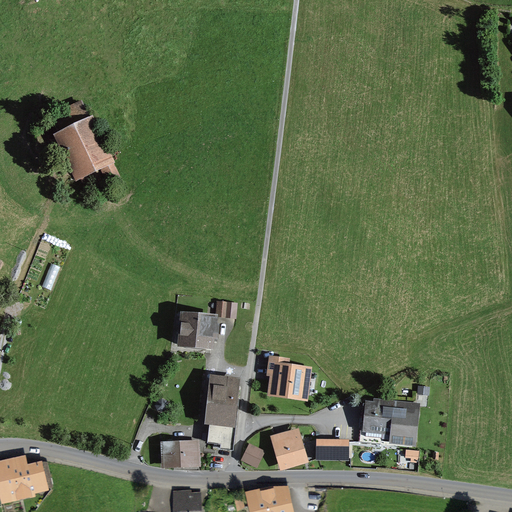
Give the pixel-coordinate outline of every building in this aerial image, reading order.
[(60,136),(79,176),(109,162),(90,122),(60,136)] [(115,169),(101,176),(109,191),(122,185),(115,169)] [(219,303),(217,315),(226,316),(227,303),(219,303)] [(181,315),(179,344),(212,347),(213,339),(217,339),(218,325),(216,325),(216,318),(181,315)] [(303,395),(306,372),(286,369),(287,361),(270,358),(268,374),(274,375),(277,374),(277,379),(275,378),(273,391),(303,395)] [(215,381),(211,420),(212,420),(209,442),(223,444),(223,448),(233,449),(238,399),(234,399),(235,383),(215,381)] [(416,398),(427,399),(429,389),(418,387),(416,398)] [(412,443),(416,406),(372,402),(372,405),(364,404),(360,442),(392,445),(392,441),(412,443)] [(304,460),(296,432),(277,438),(285,465),(304,460)] [(163,445),(164,464),(183,463),(183,466),(199,465),(198,444),(190,444),(190,441),(172,442),(172,445),(163,445)] [(318,458),(347,458),(348,442),(318,441),(318,458)] [(251,449),(246,459),(255,464),(260,453),(251,449)] [(419,462),(420,452),(407,450),(407,456),(413,457),(412,462),(419,462)] [(23,467),(21,458),(11,460),(11,462),(0,464),(0,472),(5,496),(50,487),(45,462),(23,467)] [(290,511),(285,488),(271,488),(252,492),(255,511),(290,511)] [(178,491),(178,511),(198,511),(198,495),(190,496),(190,491),(178,491)]
